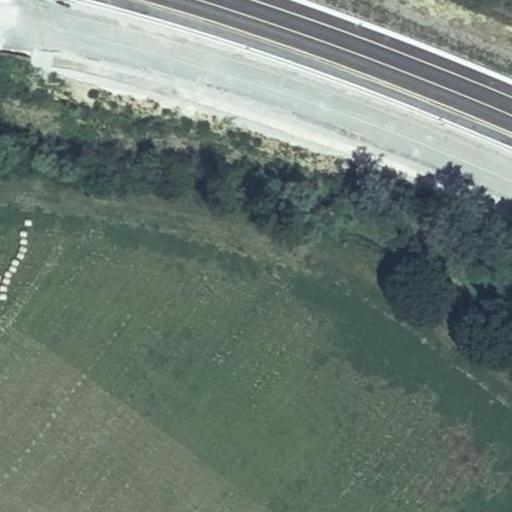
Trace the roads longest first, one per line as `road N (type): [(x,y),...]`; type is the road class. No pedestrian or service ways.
road 1 (motorway): [(0,14),(228,69),(511,177)]
road 2 (motorway): [(511,115),(387,62),(189,0)]
